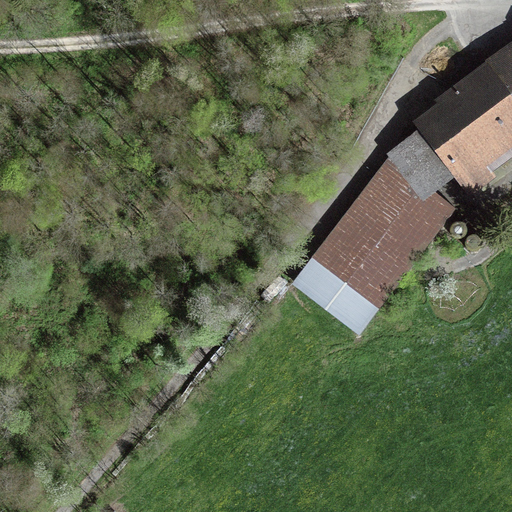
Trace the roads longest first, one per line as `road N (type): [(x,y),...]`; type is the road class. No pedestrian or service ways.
road 1 (track): [(0,49),(435,3),(479,6)]
road 2 (track): [(347,175),(60,511)]
